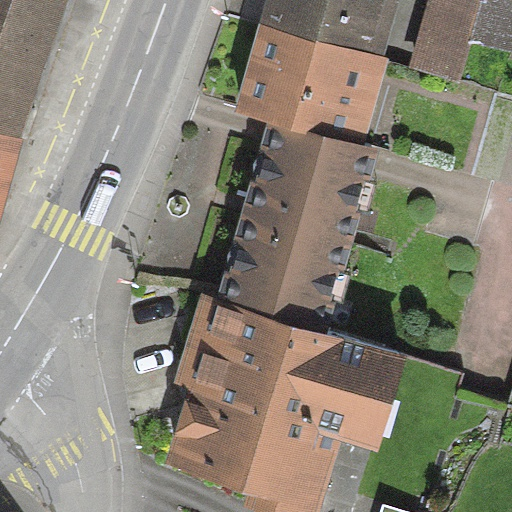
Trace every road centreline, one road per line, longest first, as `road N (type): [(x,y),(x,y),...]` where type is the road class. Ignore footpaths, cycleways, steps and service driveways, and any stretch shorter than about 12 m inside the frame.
road 1 (secondary): [(165,0),(103,164),(0,355)]
road 2 (residential): [(0,382),(75,470),(82,511)]
